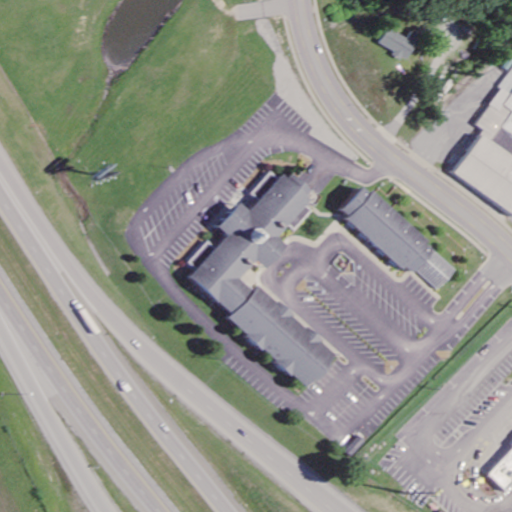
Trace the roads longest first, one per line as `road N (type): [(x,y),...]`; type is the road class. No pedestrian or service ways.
road 1 (motorway): [(334,511),(146,351),(79,281),(0,164)]
road 2 (motorway): [(222,511),(0,201)]
road 3 (secondary): [(511,256),(353,122),(325,79),(302,0)]
road 4 (motorway): [(0,283),(166,511)]
road 5 (motorway): [(43,397),(109,511)]
